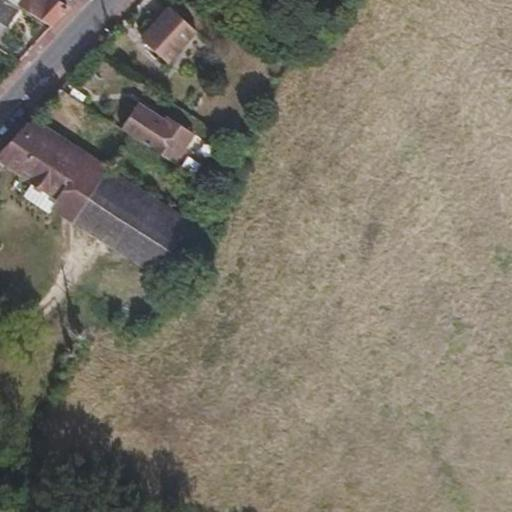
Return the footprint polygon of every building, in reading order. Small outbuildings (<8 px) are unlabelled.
[(0,0),(0,2),(14,12),(19,5),(9,0),(0,0)] [(51,26),(68,7),(56,0),(9,0),(19,5),(51,26)] [(0,2),(0,33),(14,12),(0,2)] [(167,62),(195,30),(170,7),(140,37),(167,62)] [(166,115),(147,144),(174,162),(193,133),(166,115)] [(185,225),(28,123),(0,150),(0,157),(162,259),(185,225)] [(210,185),(215,176),(190,161),(185,169),(210,185)]
